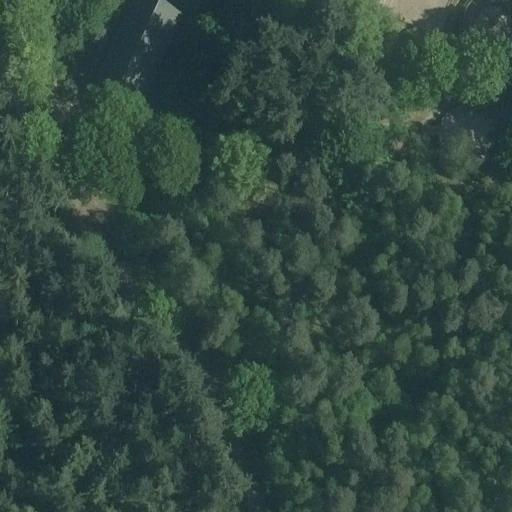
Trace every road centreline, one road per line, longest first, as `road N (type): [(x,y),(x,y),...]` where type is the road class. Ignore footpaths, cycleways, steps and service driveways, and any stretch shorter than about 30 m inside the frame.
road 1 (track): [(446,511),(379,366),(255,174),(21,91),(0,38)]
road 2 (track): [(21,91),(33,131),(200,345),(230,401),(255,511)]
